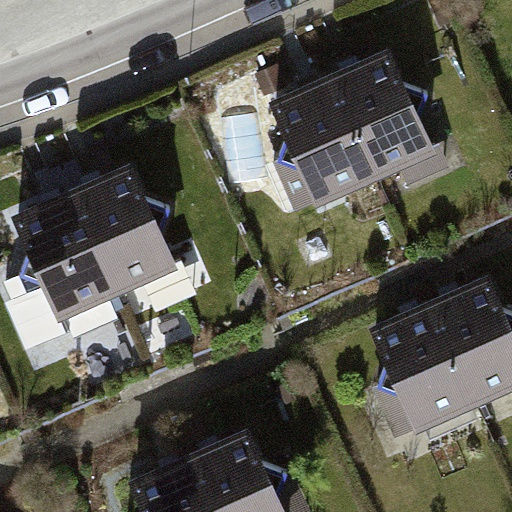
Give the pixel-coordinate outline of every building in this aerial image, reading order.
[(390,51),(331,76),(375,182),(435,157),(424,130),(435,96),(405,86),(390,51)] [(331,76),(272,101),(286,134),(275,162),(303,176),(316,206),(375,182),(331,76)] [(128,161),(67,187),(113,293),(174,267),(163,242),(173,207),(143,195),(128,161)] [(67,187),(7,213),(22,250),(12,278),(39,288),(52,319),(113,293),(67,187)] [(486,278),(426,304),(472,408),(511,391),(511,316),(502,313),(486,278)] [(426,304),(366,330),(381,366),(371,394),(397,402),(412,435),(472,408),(426,304)] [(248,435),(187,462),(209,511),(281,511),(294,481),(263,471),(248,435)] [(209,511),(187,462),(127,488),(137,511),(209,511)]
